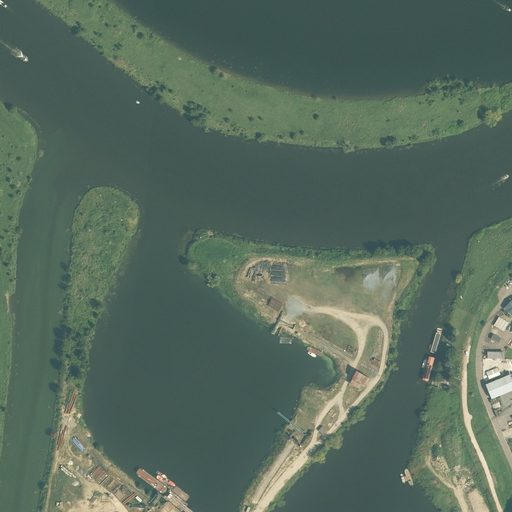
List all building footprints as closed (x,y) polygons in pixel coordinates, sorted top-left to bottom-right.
[(499,316),(494,325),(504,331),(509,322),(499,316)] [(435,356),(442,332),(437,331),(430,355),(435,356)] [(501,338),(498,337),(493,334),(491,339),(499,343),(501,338)] [(428,381),(435,358),(430,356),(423,379),(428,381)] [(367,371),(375,374),(377,370),(369,366),(367,371)] [(497,368),(491,371),(487,373),(489,380),(500,376),(501,375),(498,368),(497,368)] [(370,378),(366,376),(356,371),(350,383),(360,389),(362,384),(366,386),(370,378)] [(511,373),(509,375),(490,383),(486,385),(492,399),(511,390),(511,380),(511,378),(511,377),(511,373)] [(318,430),(323,435),(327,431),(322,426),(318,430)]
